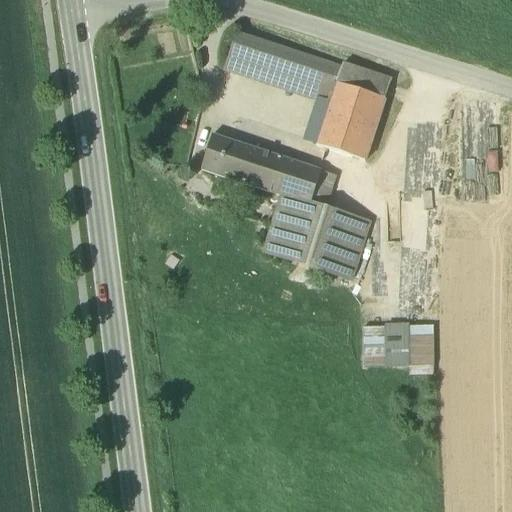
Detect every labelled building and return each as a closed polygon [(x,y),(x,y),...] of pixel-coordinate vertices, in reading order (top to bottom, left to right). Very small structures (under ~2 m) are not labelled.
[(341,70),(236,35),(226,68),(331,101),(336,86),(341,70)] [(391,83),(342,67),(341,70),(336,86),(385,103),(391,83)] [(385,103),(336,86),(331,101),(315,149),(365,165),(385,103)] [(251,150),(212,137),(201,172),(241,185),(251,150)] [(251,150),(241,185),(276,196),(287,162),(251,150)] [(320,173),(287,162),(276,196),(281,198),(309,207),(320,173)] [(309,207),(281,198),(263,255),(351,282),(369,225),(324,211),(334,178),(320,173),(309,207)] [(432,377),(432,326),(371,326),(371,306),(359,306),(360,370),(406,369),(406,377),(432,377)]
